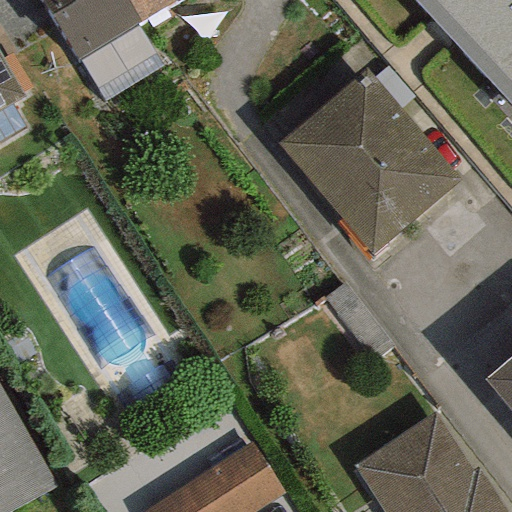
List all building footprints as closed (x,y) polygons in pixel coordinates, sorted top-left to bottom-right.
[(39,0),(76,60),(137,22),(123,0),(39,0)] [(123,0),(137,22),(173,0),(123,0)] [(511,0),(413,0),(511,104),(511,0)] [(0,111),(10,106),(23,98),(21,94),(29,88),(10,54),(1,59),(0,56),(0,111)] [(458,180),(364,69),(277,143),(370,256),(458,180)] [(0,140),(22,128),(10,106),(0,111),(0,140)] [(511,355),(483,380),(511,414),(511,355)] [(0,511),(12,511),(57,488),(0,390),(0,511)] [(505,511),(476,468),(471,471),(433,414),(353,466),(381,511),(505,511)] [(251,511),(282,493),(250,442),(139,511),(251,511)]
